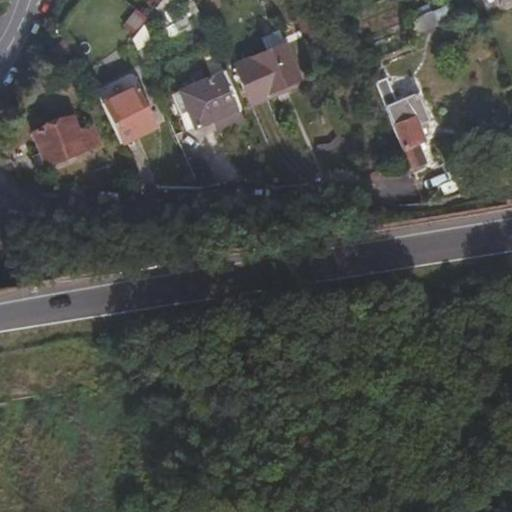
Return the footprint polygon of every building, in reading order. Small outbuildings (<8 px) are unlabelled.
[(423,39),(444,31),(439,19),(418,27),(423,39)] [(310,87),(296,53),(245,72),(261,111),(280,104),(278,98),(310,87)] [(247,117),(232,76),(188,94),(204,133),(247,117)] [(414,179),(433,172),(426,155),(430,153),(420,126),(431,121),(420,93),(398,100),(388,76),(376,80),(414,179)] [(105,109),(126,147),(156,131),(151,119),(155,116),(144,91),(105,109)] [(79,135),(75,121),(33,134),(40,157),(33,160),(36,172),(107,151),(99,130),(79,135)] [(466,158),(486,150),(484,145),(464,153),(466,158)] [(487,154),(467,161),(472,173),(497,163),(493,150),(491,147),(486,150),(487,154)] [(466,158),(467,161),(487,154),(486,150),(466,158)]
